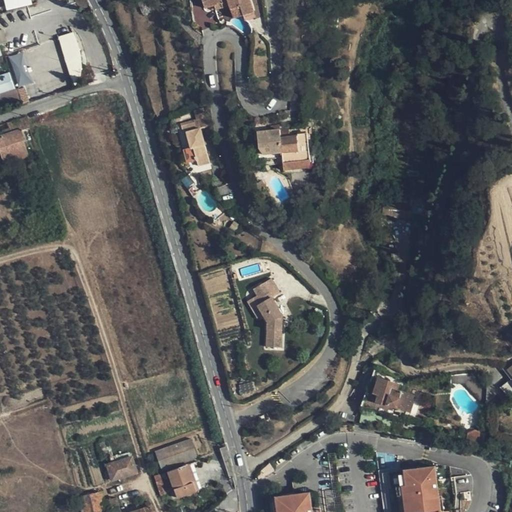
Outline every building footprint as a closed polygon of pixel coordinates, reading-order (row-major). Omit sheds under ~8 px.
[(5,0),(7,9),(33,3),(32,0),(5,0)] [(203,0),(206,7),(215,4),(226,0),(230,0),(231,4),(235,14),(244,10),(253,7),(250,0),(203,0)] [(230,0),(226,0),(215,4),(218,9),(231,4),(230,0)] [(256,12),(253,7),(244,10),(246,16),(256,12)] [(62,34),(71,82),(85,80),(76,31),(62,34)] [(24,51),(9,55),(19,87),(33,82),(24,51)] [(0,73),(0,93),(16,88),(11,70),(0,73)] [(31,100),(27,88),(19,90),(23,102),(31,100)] [(0,109),(12,106),(9,94),(0,96),(0,109)] [(28,128),(25,118),(8,123),(11,134),(0,137),(0,141),(9,168),(29,161),(19,131),(28,128)] [(210,161),(201,127),(197,128),(195,119),(182,123),(184,131),(187,131),(191,146),(193,146),(198,163),(210,161)] [(302,151),(300,134),(282,137),(281,132),(258,135),(260,149),(269,148),(270,156),(280,154),(285,153),(302,151)] [(300,133),(300,134),(302,151),(285,153),(280,154),(282,166),(310,162),(306,132),(300,133)] [(269,148),(260,149),(260,150),(260,151),(265,156),(270,156),(269,148)] [(304,171),(310,162),(282,166),(283,173),(304,171)] [(414,183),(412,205),(425,207),(427,184),(414,183)] [(412,205),(384,203),(383,216),(411,218),(412,205)] [(270,279),(257,286),(266,301),(258,306),(264,314),(270,324),(271,345),(284,345),(282,316),(271,298),(279,292),(270,279)] [(266,301),(257,286),(253,290),(256,296),(248,302),(258,318),(264,314),(258,306),(266,301)] [(511,360),(503,367),(511,378),(511,360)] [(464,382),(466,381),(468,382),(471,385),(482,399),(485,399),(486,386),(486,370),(480,370),(448,375),(450,383),(464,382)] [(401,384),(383,379),(380,391),(374,410),(397,417),(403,391),(399,391),(401,384)] [(431,428),(433,421),(409,414),(407,421),(431,428)] [(163,471),(193,460),(186,441),(155,451),(163,471)] [(137,472),(132,457),(108,464),(113,479),(137,472)] [(194,462),(193,460),(163,471),(164,473),(169,471),(187,465),(194,462)] [(439,492),(442,491),(438,464),(404,469),(405,473),(406,485),(401,485),(403,497),(406,497),(415,496),(432,495),(439,492)] [(196,490),(187,465),(169,471),(178,497),(196,490)] [(277,494),(277,499),(278,511),(275,511),(320,511),(320,507),(312,507),(310,491),(277,494)] [(444,511),(442,491),(439,492),(432,495),(415,496),(406,497),(403,497),(404,506),(404,511),(444,511)] [(78,497),(81,511),(152,511),(151,506),(139,510),(137,506),(133,507),(134,511),(132,511),(121,511),(116,497),(104,501),(100,492),(78,497)]
